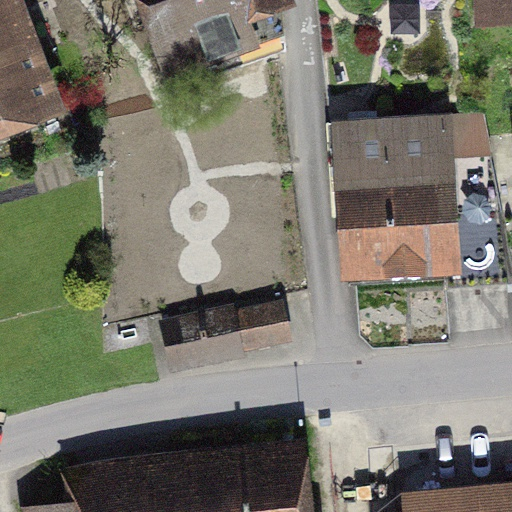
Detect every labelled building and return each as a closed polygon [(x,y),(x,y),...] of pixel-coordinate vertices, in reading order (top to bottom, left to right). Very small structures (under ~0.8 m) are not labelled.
[(194,60),(201,78),(279,53),(275,0),(147,0),(172,69),(194,60)] [(511,0),(479,0),(480,8),(511,5),(511,0)] [(7,5),(0,7),(0,117),(44,101),(7,5)] [(345,125),(347,159),(332,160),(335,206),(350,205),(354,267),(445,262),(446,279),(507,275),(507,284),(511,284),(511,282),(499,212),(442,215),(435,120),(345,125)] [(161,322),(171,368),(241,354),(238,346),(284,338),(279,306),(232,314),(230,305),(161,322)] [(298,511),(294,464),(144,481),(67,494),(69,511),(298,511)] [(511,511),(511,507),(499,509),(496,485),(415,493),(416,511),(511,511)]
